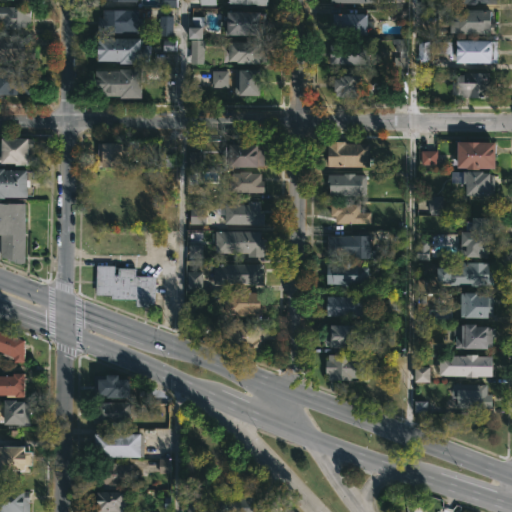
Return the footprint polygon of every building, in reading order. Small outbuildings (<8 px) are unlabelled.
[(176,8),(176,0),(162,0),(162,8),(176,8)] [(0,7),(20,7),(20,9),(30,9),(30,29),(0,30),(0,7)] [(492,11),(492,21),(496,21),(496,28),(492,28),(491,34),(485,35),(450,34),(451,22),(456,22),(456,10),(492,11)] [(138,11),(138,18),(143,18),(143,35),(98,34),(98,18),(103,18),(103,11),(138,11)] [(265,36),(221,36),(221,21),(227,21),(227,12),(265,12),(265,36)] [(368,36),(333,36),(334,15),(368,15),(368,36)] [(172,17),(159,17),(159,36),(172,36),(172,17)] [(202,39),(202,27),(188,28),(188,39),(202,39)] [(29,45),(29,49),(35,49),(34,60),(0,59),(0,37),(29,37),(29,45)] [(142,40),(142,50),(150,50),(149,63),(141,63),(141,66),(120,66),(120,63),(98,63),(99,39),(142,40)] [(175,51),(175,39),(163,39),(163,51),(175,51)] [(203,40),(190,40),(190,64),(203,64),(203,40)] [(406,53),(407,71),(394,71),(394,58),(400,58),(400,53),(392,53),(392,40),(408,40),(408,53),(406,53)] [(262,42),(261,51),(265,51),(265,62),(260,62),(260,64),(229,62),(229,41),(262,42)] [(420,62),(429,62),(429,41),(419,42),(420,62)] [(452,42),(431,42),(431,54),(452,53),(452,42)] [(493,65),(457,64),(457,42),(498,42),(497,63),(493,65)] [(369,65),(330,65),(330,44),(369,45),(369,65)] [(0,67),(8,67),(8,68),(34,69),(34,95),(0,95),(0,67)] [(142,70),(142,100),(95,98),(96,72),(120,73),(120,70),(142,70)] [(260,89),(260,96),(234,94),(234,71),(260,70),(260,89)] [(228,87),(228,71),(211,71),(211,87),(228,87)] [(490,73),(490,81),(493,81),(493,90),(489,90),(489,98),(487,98),(487,101),(472,100),(472,105),(466,105),(466,92),(461,92),(461,96),(452,96),(452,77),(466,77),(466,82),(471,82),(471,73),(490,73)] [(356,77),(361,77),(360,99),(337,98),(337,92),(335,92),(335,88),(331,88),(331,84),(335,84),(335,80),(341,80),(341,78),(344,79),(344,77),(356,77)] [(26,162),(26,165),(14,165),(14,164),(0,164),(0,154),(1,139),(33,139),(33,158),(28,158),(28,162),(26,162)] [(345,140),(345,142),(369,142),(370,166),(328,165),(329,139),(345,140)] [(123,141),(123,145),(131,145),(131,157),(126,157),(126,159),(122,159),(122,166),(97,165),(97,142),(123,141)] [(259,142),(259,145),(264,145),(264,165),(244,165),(244,167),(238,167),(238,165),(226,163),(226,145),(230,145),(230,142),(259,142)] [(481,169),(481,171),(467,170),(467,169),(457,169),(458,142),(497,143),(496,169),(481,169)] [(421,165),(437,165),(437,151),(420,151),(421,165)] [(188,168),(202,169),(202,152),(188,152),(188,168)] [(0,170),(5,170),(28,172),(27,199),(0,199),(0,170)] [(251,170),(251,172),(261,172),(261,179),(264,179),(264,192),(229,191),(229,179),(231,179),(231,171),(251,170)] [(355,172),(367,173),(366,192),(362,192),(362,194),(330,194),(330,186),(328,186),(328,173),(355,172)] [(484,172),(484,174),(495,175),(495,194),(492,194),(492,196),(467,196),(467,185),(463,185),(462,179),(460,179),(460,181),(456,181),(456,184),(447,184),(447,172),(484,172)] [(442,196),(428,196),(428,214),(442,214),(442,196)] [(260,200),(260,212),(264,212),(264,223),(224,223),(224,215),(219,215),(219,205),(229,204),(229,200),(260,200)] [(360,203),(360,223),(336,222),(336,215),(331,215),(331,202),(360,203)] [(0,204),(25,204),(24,262),(13,262),(13,261),(7,260),(7,258),(0,258),(0,204)] [(189,208),(190,224),(206,224),(205,208),(189,208)] [(488,251),(488,257),(481,257),(481,255),(461,255),(462,229),(465,229),(466,220),(474,220),(474,215),(491,216),(490,251),(488,251)] [(261,230),(261,238),(264,238),(264,256),(247,256),(247,252),(224,252),(224,230),(261,230)] [(371,234),(370,250),(374,250),(374,258),(352,258),(352,255),(328,255),(328,235),(371,234)] [(417,260),(429,259),(428,240),(416,241),(417,260)] [(189,258),(201,258),(201,244),(188,245),(189,258)] [(490,261),(490,270),(494,270),(494,285),(450,284),(450,282),(438,282),(438,266),(456,267),(456,261),(490,261)] [(263,271),(263,284),(219,282),(220,265),(223,265),(223,263),(263,263),(263,271)] [(359,263),(359,266),(372,267),(372,273),(369,273),(368,283),(351,283),(351,285),(327,283),(327,264),(359,263)] [(155,275),(155,305),(135,305),(136,299),(111,298),(111,294),(96,294),(96,265),(114,265),(114,267),(135,267),(135,275),(155,275)] [(202,290),(202,272),(187,272),(187,290),(202,290)] [(260,291),(260,300),(262,300),(262,315),(228,315),(228,310),(223,310),(224,299),(228,299),(228,291),(260,291)] [(478,294),(478,296),(493,297),(493,319),(461,319),(461,294),(478,294)] [(363,315),(327,315),(327,295),(363,296),(363,315)] [(259,335),(259,338),(261,338),(260,351),(228,350),(229,321),(260,322),(259,335)] [(478,322),(478,325),(490,325),(490,326),(493,326),(493,344),(490,344),(490,347),(463,347),(463,346),(456,345),(456,335),(453,335),(453,325),(463,325),(463,322),(478,322)] [(355,324),(355,332),(359,333),(359,338),(369,338),(369,349),(344,348),(344,346),(324,346),(325,333),(331,334),(331,325),(332,323),(355,324)] [(0,329),(25,339),(25,361),(14,361),(14,359),(4,354),(4,352),(0,350),(0,374),(13,375),(13,372),(24,372),(24,396),(7,396),(7,394),(0,393),(0,329)] [(352,354),(352,356),(364,357),(364,378),(328,378),(328,373),(326,373),(326,360),(328,360),(328,353),(352,354)] [(478,354),(478,355),(493,355),(492,375),(478,375),(478,377),(450,375),(450,355),(478,354)] [(430,382),(429,367),(414,367),(414,382),(430,382)] [(119,373),(119,377),(130,378),(130,396),(107,396),(107,394),(93,393),(93,377),(107,377),(107,373),(119,373)] [(487,384),(487,394),(492,394),(492,408),(483,408),(483,414),(467,414),(467,407),(459,407),(459,393),(453,393),(453,383),(487,384)] [(17,399),(25,400),(25,403),(28,403),(28,422),(25,422),(25,424),(4,423),(4,399),(17,399)] [(131,423),(92,423),(92,402),(131,402),(131,423)] [(141,433),(143,433),(143,455),(141,455),(141,456),(95,456),(95,432),(141,433)] [(0,446),(25,446),(25,449),(33,449),(32,471),(6,469),(6,472),(0,472),(0,446)] [(170,459),(158,459),(158,474),(170,473),(170,459)] [(119,462),(132,464),(132,465),(134,466),(134,472),(132,472),(132,484),(118,483),(118,485),(92,484),(92,462),(119,462)] [(0,511),(0,489),(25,489),(25,491),(29,491),(29,511),(0,511)] [(124,491),(129,492),(129,511),(117,511),(93,511),(93,492),(124,491)] [(256,499),(256,503),(260,503),(260,511),(223,511),(224,497),(243,497),(243,494),(256,495),(256,499)] [(200,511),(201,503),(187,503),(186,511),(200,511)]
